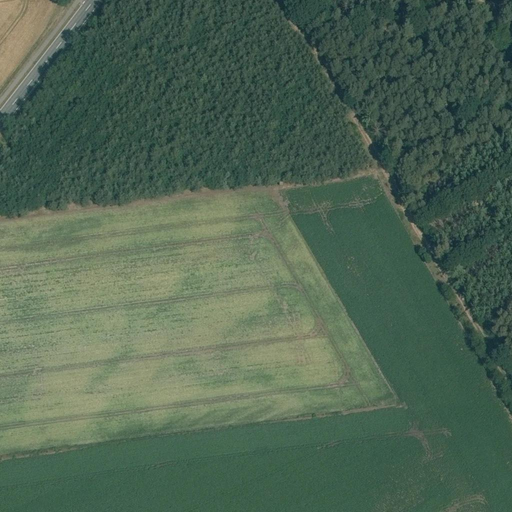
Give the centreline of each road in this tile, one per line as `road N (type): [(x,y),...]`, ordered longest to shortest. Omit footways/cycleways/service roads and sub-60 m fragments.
road 1 (track): [(511,387),(282,0)]
road 2 (tertiary): [(95,0),(0,122)]
